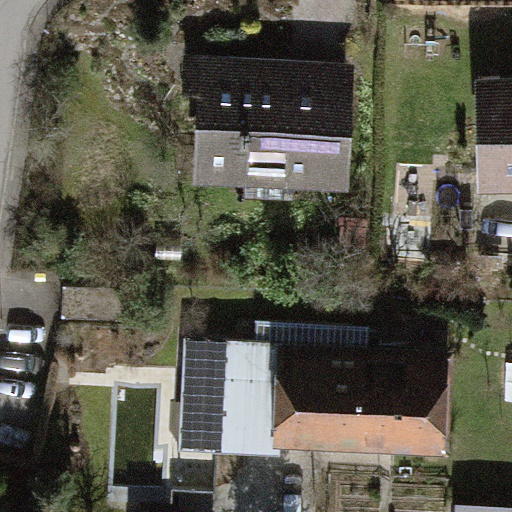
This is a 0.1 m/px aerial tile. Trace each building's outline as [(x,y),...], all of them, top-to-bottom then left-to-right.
[(359,73),(213,64),(206,177),(352,186),(359,73)] [(511,70),(482,71),(483,176),(511,175),(511,70)] [(129,290),(69,288),(68,321),(128,323),(129,290)] [(278,346),(235,344),(231,434),(273,436),(278,346)] [(455,350),(287,344),(283,443),(451,450),(455,350)] [(511,511),(511,501),(463,500),(462,511),(511,511)]
